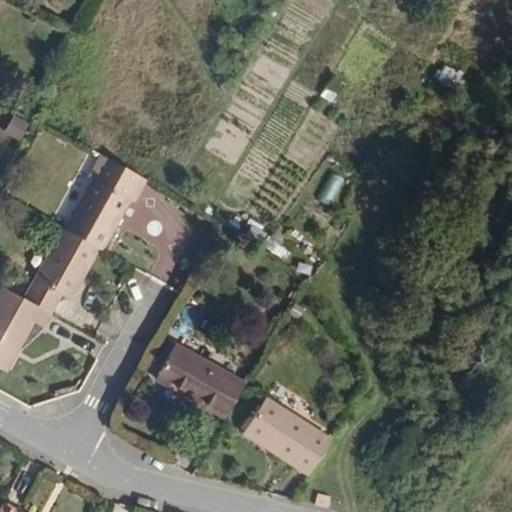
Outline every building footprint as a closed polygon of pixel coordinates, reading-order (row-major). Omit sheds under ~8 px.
[(338,91),(344,81),(334,74),(328,85),(338,91)] [(332,100),(338,91),(328,85),(322,94),(332,100)] [(109,245),(138,193),(141,195),(151,177),(146,175),(107,154),(97,171),(103,174),(74,227),(109,245)] [(95,270),(109,245),(74,227),(70,225),(33,293),(61,308),(72,289),(78,292),(92,268),(95,270)] [(0,355),(18,365),(45,315),(56,322),(63,309),(61,308),(33,293),(15,284),(5,302),(0,311),(0,355)] [(216,422),(234,386),(165,352),(148,386),(175,399),(184,404),(181,409),(202,419),(204,415),(216,422)] [(325,439),(257,398),(235,434),(303,475),(307,468),(325,439)] [(181,409),(184,404),(175,399),(173,405),(181,409)] [(327,511),(333,511),(337,500),(324,498),(321,511),(327,511)] [(25,511),(5,502),(0,511),(25,511)]
